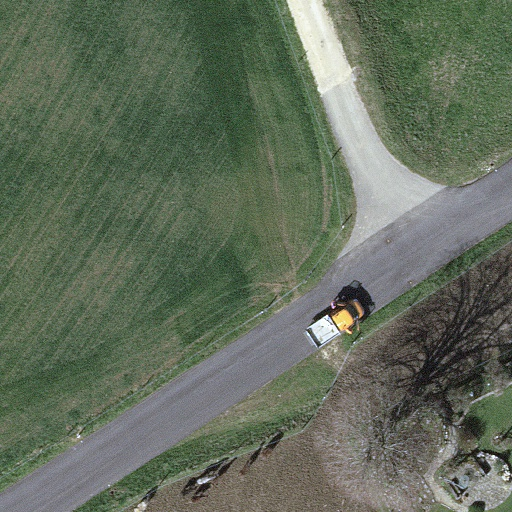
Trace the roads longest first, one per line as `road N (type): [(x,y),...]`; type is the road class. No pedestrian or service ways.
road 1 (tertiary): [(13,511),(511,184)]
road 2 (track): [(408,254),(307,0)]
